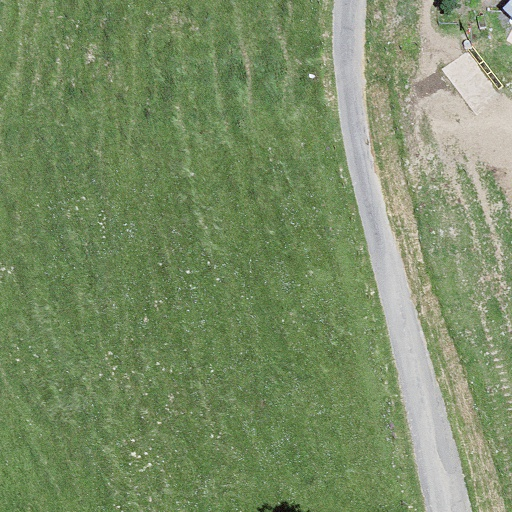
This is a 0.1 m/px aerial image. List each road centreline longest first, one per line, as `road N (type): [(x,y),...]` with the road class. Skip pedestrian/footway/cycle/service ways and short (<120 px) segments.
road 1 (unclassified): [(349,0),(356,145),(446,511)]
road 2 (track): [(511,130),(489,119),(448,40),(456,0)]
